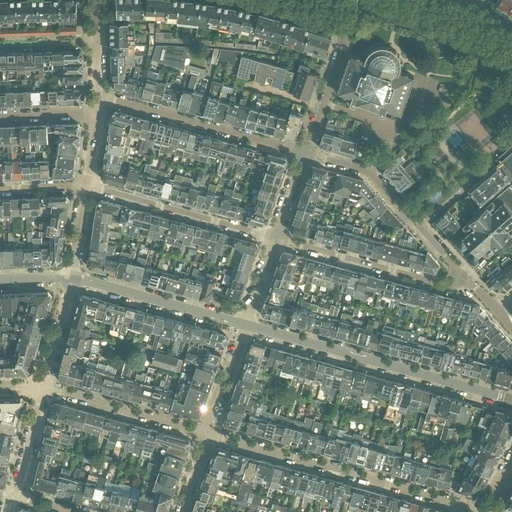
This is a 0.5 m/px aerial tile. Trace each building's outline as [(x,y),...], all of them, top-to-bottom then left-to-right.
[(59,0),(38,1),(38,20),(56,19),(59,19),(59,0)] [(59,0),(59,19),(59,22),(77,22),(76,0),(59,0)] [(133,17),(134,17),(133,0),(116,0),(116,16),(133,16),(133,17)] [(155,17),(155,0),(133,0),(134,17),(147,17),(155,17)] [(162,20),(177,21),(179,1),(165,0),(155,0),(155,17),(162,17),(162,20)] [(496,5),(507,12),(511,3),(511,0),(499,0),(497,4),(496,4),(496,5)] [(0,21),(17,20),(15,1),(0,2),(0,21)] [(27,1),(15,1),(17,20),(38,20),(38,1),(27,1)] [(198,23),(201,3),(200,3),(179,1),(177,21),(177,26),(197,28),(198,23)] [(208,24),(219,26),(223,7),(217,6),(201,3),(198,23),(208,24)] [(234,30),(239,31),(244,12),(228,8),(223,7),(219,26),(226,28),(234,30)] [(254,33),(261,35),(267,16),(259,14),(259,16),(249,13),(244,12),(239,31),(244,32),(254,35),(254,33)] [(282,42),(288,23),(282,21),(267,16),(261,35),(282,42)] [(110,23),(111,34),(134,34),(134,30),(134,24),(133,24),(133,19),(122,19),(122,23),(110,23)] [(305,50),(306,48),(311,31),(300,27),(288,23),(282,42),(305,50)] [(311,31),(306,48),(325,55),(331,38),(315,33),(311,31)] [(186,43),(189,43),(189,39),(182,39),(172,38),(172,33),(169,33),(156,32),(155,42),(186,43)] [(111,34),(111,46),(130,46),(130,39),(134,39),(134,34),(111,34)] [(257,46),(257,50),(277,53),(278,49),(266,47),(267,43),(265,41),(261,40),(260,46),(257,46)] [(111,46),(111,56),(134,55),(134,45),(130,46),(111,46)] [(156,45),(153,55),(151,64),(160,66),(163,67),(170,69),(193,76),(197,77),(202,78),(203,78),(202,78),(204,71),(205,70),(188,66),(189,62),(186,61),(189,47),(167,45),(156,45)] [(342,77),(341,81),(340,81),(340,82),(341,82),(337,93),(342,95),(342,96),(344,96),(344,97),(345,97),(346,97),(351,98),(349,102),(349,103),(349,104),(350,105),(350,106),(351,106),(352,106),(352,107),(353,107),(354,107),(355,106),(356,105),(357,104),(378,111),(378,112),(378,113),(378,114),(379,115),(379,116),(380,116),(381,117),(382,117),(383,116),(384,116),(385,115),(385,114),(386,111),(391,112),(390,113),(392,113),(392,114),(393,114),(393,113),(394,114),(395,113),(400,115),(404,104),(405,104),(406,103),(405,103),(406,99),(407,99),(407,98),(408,94),(409,94),(409,93),(408,93),(409,89),(410,89),(411,89),(411,88),(410,88),(410,87),(414,76),(408,74),(407,73),(406,72),(406,73),(404,72),(404,73),(400,72),(401,71),(400,71),(400,70),(400,69),(401,67),(402,67),(402,65),(401,65),(401,63),(400,62),(401,61),(401,60),(400,60),(399,58),(399,56),(400,56),(399,54),(398,55),(397,53),(396,52),(396,51),(395,50),(395,51),(395,50),(394,51),(393,50),(391,49),(392,48),(391,47),(390,48),(390,47),(390,48),(388,47),(387,47),(387,46),(386,46),(385,45),(385,46),(383,46),(381,46),(381,45),(380,45),(380,46),(379,46),(378,47),(376,47),(375,46),(374,47),(374,48),(373,49),(371,50),(371,49),(371,50),(370,49),(369,50),(370,50),(369,51),(370,51),(369,52),(367,54),(367,53),(366,53),(366,54),(366,55),(366,57),(365,58),(364,58),(363,59),(360,58),(360,57),(358,56),(359,56),(358,56),(356,56),(350,54),(346,66),(345,66),(346,67),(345,71),(344,71),(343,71),(344,72),(343,76),(342,76),(342,77)] [(228,63),(229,63),(238,66),(242,51),(214,49),(214,51),(211,63),(217,65),(219,59),(229,61),(228,63)] [(79,52),(61,52),(61,62),(83,62),(83,55),(80,51),(79,52)] [(53,62),(53,52),(43,53),(44,79),(48,78),(48,69),(51,69),(53,69),(53,67),(53,62)] [(53,62),(61,62),(61,52),(56,52),(53,52),(53,62)] [(16,53),(7,53),(8,74),(17,74),(17,70),(16,53)] [(26,53),(16,53),(17,70),(17,74),(21,74),(26,74),(26,53)] [(34,53),(26,53),(26,74),(26,75),(31,75),(31,69),(35,69),(34,53)] [(43,53),(34,53),(35,69),(39,69),(39,75),(35,75),(35,79),(39,79),(44,79),(43,53)] [(111,56),(111,65),(132,65),(132,66),(135,67),(134,55),(111,56)] [(149,70),(151,64),(153,55),(149,55),(148,55),(145,68),(149,70)] [(256,73),(260,61),(259,61),(253,59),(242,56),(239,67),(238,73),(235,82),(242,84),(244,77),(248,78),(250,71),(256,73)] [(320,70),(321,66),(301,60),(290,58),(288,70),(291,71),(294,63),(300,65),(300,64),(302,65),(310,67),(320,70)] [(273,77),(273,78),(276,66),(276,65),(276,66),(270,64),(260,61),(256,73),(254,80),(265,83),(267,76),(273,77)] [(83,73),(83,62),(61,62),(61,64),(63,64),(63,73),(83,73)] [(238,66),(229,63),(227,70),(238,73),(239,67),(238,66)] [(160,66),(157,77),(151,100),(161,103),(165,87),(166,84),(161,82),(163,75),(161,74),(163,69),(163,67),(160,66)] [(273,78),(271,85),(281,88),(284,80),(290,82),(294,72),(291,71),(288,70),(286,70),(287,68),(276,66),(273,78)] [(124,93),(133,95),(139,73),(140,68),(136,67),(133,78),(129,77),(127,81),(124,93)] [(318,75),(308,71),(301,69),(293,93),(309,99),(312,92),(315,82),(318,75)] [(142,97),(151,100),(157,77),(155,77),(154,81),(151,80),(153,72),(149,71),(147,76),(146,78),(145,82),(142,97)] [(111,72),(111,81),(127,81),(129,77),(129,75),(127,74),(127,76),(125,76),(125,72),(111,72)] [(63,73),(58,73),(59,83),(61,83),(65,83),(74,83),(83,82),(83,73),(63,73)] [(133,95),(142,97),(145,82),(146,78),(147,76),(139,73),(133,95)] [(178,108),(188,110),(197,77),(193,76),(188,91),(183,90),(182,91),(178,108)] [(163,95),(161,103),(169,105),(177,78),(172,77),(172,79),(171,83),(166,82),(166,84),(166,85),(165,87),(163,95)] [(169,105),(178,108),(182,91),(178,90),(180,81),(179,81),(180,79),(177,78),(169,105)] [(22,80),(22,85),(23,106),(32,106),(31,89),(31,86),(27,87),(27,79),(26,79),(22,80)] [(31,89),(32,106),(40,105),(39,79),(35,79),(31,79),(31,83),(35,83),(35,85),(31,86),(31,89)] [(39,79),(40,105),(49,105),(48,90),(44,91),(44,79),(39,79)] [(5,80),(7,107),(15,107),(14,92),(11,92),(10,80),(8,80),(5,80)] [(114,90),(124,93),(127,81),(111,81),(111,86),(114,90)] [(214,118),(221,91),(223,84),(212,81),(208,96),(203,115),(204,115),(214,118)] [(74,83),(75,104),(80,104),(84,100),(83,89),(83,82),(74,83)] [(53,86),(48,86),(48,90),(49,105),(58,105),(57,83),(53,83),(53,86)] [(57,83),(58,105),(66,104),(65,90),(61,90),(61,83),(59,83),(57,83)] [(65,90),(66,104),(75,104),(74,83),(65,83),(65,86),(70,86),(70,89),(65,90)] [(14,92),(15,107),(23,106),(22,85),(14,86),(14,92)] [(238,88),(237,88),(234,87),(233,87),(231,94),(224,120),(233,123),(239,104),(234,102),(236,96),(238,88)] [(214,118),(224,120),(231,94),(221,91),(214,118)] [(193,92),(188,110),(199,113),(204,95),(201,94),(198,93),(193,92)] [(199,113),(203,115),(208,96),(204,95),(199,113)] [(233,123),(244,126),(250,107),(244,105),(246,99),(241,98),(240,104),(239,104),(233,123)] [(244,126),(254,129),(261,103),(257,102),(255,108),(250,107),(244,126)] [(254,129),(264,132),(269,112),(263,111),(265,105),(261,103),(254,129)] [(289,118),(283,137),(292,139),(296,138),(296,137),(303,116),(294,114),(296,104),(293,103),(290,112),(289,118)] [(264,132),(274,134),(280,109),(276,108),(275,114),(269,112),(264,132)] [(283,137),(289,118),(290,112),(280,109),(274,134),(283,137)] [(110,122),(131,127),(134,116),(115,111),(111,114),(110,122)] [(129,134),(139,137),(144,119),(134,116),(131,127),(129,134)] [(142,138),(139,151),(138,154),(142,155),(152,121),(144,119),(139,137),(139,138),(142,138)] [(150,141),(154,142),(159,123),(152,121),(142,155),(146,156),(150,141)] [(336,121),(335,125),(333,132),(328,149),(338,152),(342,138),(349,140),(350,137),(343,135),(344,130),(340,129),(340,127),(342,122),(336,121)] [(131,127),(110,122),(109,131),(127,136),(128,136),(129,134),(131,127)] [(335,125),(327,122),(318,147),(328,149),(333,132),(335,125)] [(152,148),(159,150),(166,125),(159,123),(154,142),(152,148)] [(78,124),(47,125),(47,131),(54,131),(56,131),(59,132),(80,135),(81,127),(78,124)] [(38,125),(29,126),(30,144),(35,144),(35,152),(40,152),(39,144),(38,125)] [(38,125),(39,144),(43,143),(48,143),(47,137),(47,131),(47,125),(38,125)] [(165,145),(169,146),(174,127),(166,125),(159,150),(158,154),(162,156),(165,145)] [(20,126),(11,127),(12,152),(12,153),(16,153),(16,145),(21,144),(20,126)] [(29,126),(20,126),(21,144),(26,144),(26,151),(30,151),(30,144),(29,126)] [(11,127),(2,127),(3,145),(7,145),(8,150),(3,150),(3,151),(3,153),(8,153),(12,153),(12,152),(11,127)] [(167,152),(175,154),(182,129),(174,127),(169,146),(167,152)] [(183,156),(184,150),(189,131),(182,129),(175,154),(183,156)] [(109,131),(107,141),(131,147),(135,148),(136,145),(132,143),(132,142),(125,141),(127,136),(109,131)] [(189,131),(184,150),(183,156),(186,157),(190,159),(190,158),(197,134),(189,131)] [(78,146),(80,135),(59,132),(58,140),(56,140),(56,142),(58,142),(78,146)] [(190,158),(197,160),(204,136),(197,134),(190,158)] [(197,160),(206,163),(213,138),(204,136),(197,160)] [(342,138),(338,152),(345,154),(353,157),(358,139),(350,137),(349,140),(342,138)] [(213,138),(206,163),(205,166),(209,167),(211,161),(212,161),(213,161),(215,160),(216,157),(216,158),(221,140),(213,138)] [(511,139),(509,142),(511,145),(495,160),(498,163),(511,176),(511,139)] [(216,176),(220,177),(223,167),(230,143),(221,140),(216,158),(220,159),(218,169),(216,176)] [(107,141),(106,150),(122,154),(124,154),(127,155),(129,155),(131,147),(107,141)] [(56,148),(55,153),(57,153),(76,157),(78,146),(58,142),(57,149),(56,148)] [(230,143),(223,167),(228,168),(229,166),(233,167),(234,163),(239,145),(230,143)] [(233,180),(237,181),(238,181),(239,176),(247,148),(239,145),(234,163),(237,164),(236,171),(233,180)] [(247,148),(239,176),(244,177),(247,166),(251,168),(254,158),(256,150),(247,148)] [(380,170),(388,178),(401,165),(400,164),(405,160),(401,156),(405,152),(402,149),(380,170)] [(106,150),(104,160),(128,165),(129,161),(125,160),(127,155),(124,154),(122,154),(106,150)] [(261,152),(256,150),(254,158),(269,163),(286,168),(287,163),(288,163),(285,158),(268,154),(267,157),(260,155),(261,152)] [(48,151),(44,152),(43,152),(43,161),(39,161),(40,178),(49,178),(49,164),(49,161),(48,152),(48,151)] [(34,152),(30,152),(30,155),(31,178),(40,178),(39,161),(35,161),(34,152)] [(13,179),(12,153),(8,153),(8,161),(4,161),(4,180),(13,179)] [(16,153),(12,153),(13,179),(22,179),(21,162),(21,160),(17,161),(16,153)] [(55,162),(49,161),(49,164),(75,169),(76,157),(57,153),(56,158),(55,162)] [(21,162),(22,179),(31,178),(30,155),(25,155),(26,162),(21,162)] [(417,163),(394,185),(401,192),(405,196),(412,190),(408,185),(414,180),(410,176),(420,166),(419,165),(424,161),(423,159),(422,158),(417,163)] [(103,169),(127,175),(129,166),(128,165),(104,160),(103,169)] [(401,165),(388,178),(394,185),(417,163),(415,160),(412,163),(412,162),(404,169),(401,165)] [(134,189),(139,173),(140,170),(135,168),(137,164),(130,163),(129,166),(127,175),(124,186),(134,189)] [(283,176),(286,168),(269,163),(267,166),(258,164),(257,168),(261,169),(283,176)] [(467,207),(475,216),(509,186),(511,183),(511,176),(498,163),(468,190),(471,193),(462,200),(464,202),(467,207)] [(74,173),(75,169),(49,164),(49,178),(51,177),(56,177),(70,177),(74,173)] [(134,189),(143,191),(150,165),(146,164),(143,174),(139,173),(134,189)] [(334,182),(335,177),(326,174),(327,170),(312,166),(309,174),(334,182)] [(149,168),(143,191),(152,194),(158,170),(149,168)] [(104,180),(124,186),(127,175),(103,169),(101,176),(104,181),(104,180)] [(261,169),(258,178),(280,185),(283,176),(261,169)] [(166,172),(158,170),(152,194),(160,196),(166,173),(166,172)] [(186,203),(195,206),(203,173),(199,172),(196,183),(192,181),(186,203)] [(160,196),(168,198),(173,182),(169,181),(171,174),(166,173),(160,196)] [(203,173),(195,206),(202,208),(208,186),(204,185),(208,174),(203,173)] [(337,201),(345,175),(337,173),(335,177),(334,182),(332,186),(330,192),(335,193),(332,203),(336,205),(337,201)] [(178,201),(184,177),(185,175),(180,174),(178,183),(173,182),(168,198),(178,201)] [(323,183),(332,186),(334,182),(309,174),(306,182),(322,187),(323,183)] [(348,197),(354,178),(345,175),(337,201),(339,202),(339,203),(341,204),(344,195),(348,197)] [(184,177),(178,201),(186,203),(192,181),(193,179),(188,178),(184,177)] [(210,210),(218,212),(223,196),(219,195),(221,190),(222,185),(221,185),(223,178),(220,177),(217,186),(210,210)] [(252,180),(250,185),(277,193),(280,185),(258,178),(257,177),(256,181),(252,180)] [(357,199),(362,180),(354,178),(348,197),(345,205),(350,206),(350,203),(355,205),(356,200),(357,199)] [(362,204),(374,192),(363,180),(362,180),(357,199),(356,200),(357,201),(358,200),(362,204)] [(320,191),(322,187),(306,182),(303,191),(328,199),(330,193),(320,191)] [(208,186),(202,208),(210,210),(217,186),(209,183),(208,186)] [(259,191),(257,196),(274,201),(277,193),(250,185),(246,183),(245,187),(259,191)] [(511,189),(509,186),(475,216),(462,227),(468,233),(462,238),(462,237),(457,242),(462,248),(461,249),(462,250),(467,255),(468,255),(473,261),(479,256),(478,256),(483,252),(488,258),(511,236),(511,189)] [(223,196),(218,212),(227,215),(234,192),(234,190),(226,188),(223,196)] [(327,202),(328,199),(303,191),(300,199),(316,204),(317,199),(327,202)] [(242,194),(234,192),(227,215),(235,217),(238,207),(242,194)] [(360,215),(380,200),(374,192),(362,204),(365,208),(359,214),(360,215)] [(245,200),(247,201),(272,209),(273,205),(274,201),(257,196),(254,195),(253,199),(246,197),(245,200)] [(41,204),(51,205),(68,208),(69,200),(70,200),(66,196),(66,197),(42,198),(41,204)] [(30,198),(21,199),(22,216),(26,215),(27,226),(27,232),(32,232),(31,224),(31,221),(32,221),(30,198)] [(40,198),(30,198),(32,221),(36,221),(36,215),(40,215),(40,213),(40,207),(40,198)] [(12,199),(2,200),(3,221),(8,221),(9,232),(13,232),(13,228),(13,224),(12,199)] [(21,199),(12,199),(13,224),(17,224),(16,216),(22,216),(21,199)] [(300,199),(298,207),(322,214),(324,210),(325,207),(323,206),(322,209),(315,207),(316,204),(300,199)] [(97,203),(96,210),(112,212),(118,213),(122,213),(125,214),(126,207),(120,206),(102,200),(101,200),(97,203)] [(375,218),(387,207),(380,200),(360,215),(357,219),(358,220),(360,221),(364,222),(365,220),(365,221),(372,215),(375,218)] [(439,218),(435,221),(442,228),(462,211),(467,207),(464,202),(462,204),(459,200),(453,205),(457,209),(451,215),(448,211),(447,210),(439,218)] [(253,208),(252,212),(269,217),(272,209),(247,201),(246,205),(253,208)] [(45,207),(40,207),(40,213),(67,217),(68,208),(51,205),(51,210),(45,209),(45,207)] [(119,223),(118,227),(122,228),(121,233),(128,235),(135,210),(126,207),(125,214),(122,213),(121,218),(119,223)] [(238,207),(235,217),(245,220),(262,225),(263,225),(267,223),(267,222),(269,217),(252,212),(238,207)] [(298,207),(295,215),(310,220),(312,216),(321,218),(323,214),(322,214),(298,207)] [(385,223),(394,214),(387,207),(375,218),(367,225),(368,225),(372,226),(381,218),(385,222),(385,223)] [(96,210),(95,219),(119,223),(121,218),(111,216),(112,212),(96,210)] [(137,237),(140,227),(144,212),(135,210),(128,235),(137,237)] [(465,214),(462,211),(442,228),(449,236),(461,225),(457,221),(465,214)] [(142,236),(147,238),(153,215),(144,212),(140,227),(144,228),(142,236)] [(40,213),(40,215),(40,217),(49,219),(49,222),(47,221),(47,223),(46,223),(65,226),(67,217),(40,213)] [(397,231),(402,232),(403,229),(405,227),(394,214),(385,223),(386,223),(395,225),(399,229),(397,231)] [(155,240),(156,238),(162,217),(153,215),(147,238),(155,240)] [(295,215),(292,224),(316,231),(317,226),(309,224),(310,220),(295,215)] [(313,239),(323,242),(329,218),(329,217),(325,216),(322,225),(318,224),(317,226),(316,231),(313,239)] [(161,239),(165,240),(171,220),(162,217),(156,238),(161,240),(161,239)] [(323,242),(331,244),(336,226),(331,225),(333,218),(329,217),(329,218),(323,242)] [(95,219),(93,229),(109,231),(110,225),(114,226),(117,227),(118,227),(119,223),(95,219)] [(165,240),(165,242),(173,244),(174,241),(179,222),(171,220),(165,240)] [(348,249),(356,251),(363,224),(364,222),(360,221),(358,227),(356,234),(352,233),(348,249)] [(65,226),(46,223),(39,222),(39,225),(39,227),(45,227),(44,233),(50,233),(64,236),(65,226)] [(178,250),(180,251),(188,224),(179,222),(174,241),(173,244),(173,245),(177,246),(177,248),(178,248),(178,250)] [(331,244),(339,246),(345,226),(337,223),(336,226),(331,244)] [(186,244),(189,245),(195,226),(188,224),(180,251),(178,257),(181,258),(183,252),(186,244)] [(292,233),(313,239),(316,231),(292,224),(290,229),(292,233)] [(345,226),(339,246),(348,249),(352,233),(354,226),(350,226),(349,225),(346,224),(345,226)] [(356,251),(364,253),(368,238),(364,237),(368,225),(367,225),(363,224),(356,251)] [(190,245),(188,252),(195,254),(202,229),(195,226),(189,245),(190,245)] [(364,253),(372,255),(380,228),(376,227),(372,239),(368,238),(364,253)] [(372,255),(381,258),(385,242),(381,241),(384,229),(380,228),(372,255)] [(121,233),(109,231),(93,229),(92,239),(108,241),(109,236),(120,238),(121,233)] [(204,253),(205,250),(210,231),(202,229),(195,254),(195,255),(199,256),(201,252),(204,253)] [(206,259),(211,261),(219,233),(210,231),(205,250),(209,251),(206,259)] [(381,258),(389,260),(397,232),(393,231),(389,243),(385,242),(381,258)] [(397,262),(404,240),(404,239),(400,238),(402,232),(397,231),(397,232),(389,260),(397,262)] [(4,244),(5,266),(15,266),(13,238),(13,232),(9,232),(8,232),(9,243),(4,244)] [(24,248),(25,265),(34,265),(32,238),(32,232),(27,232),(28,248),(24,248)] [(51,247),(52,264),(56,264),(60,261),(60,260),(64,236),(50,233),(51,241),(51,247)] [(222,252),(224,243),(227,235),(219,233),(211,261),(215,262),(217,253),(221,254),(222,252)] [(227,235),(224,243),(233,246),(235,246),(235,247),(256,254),(258,248),(256,243),(256,244),(227,235)] [(397,262),(406,265),(413,236),(409,235),(407,241),(404,240),(397,262)] [(406,265),(414,267),(418,251),(414,250),(417,241),(413,236),(406,265)] [(32,238),(34,265),(43,264),(41,241),(41,237),(39,237),(32,238)] [(13,238),(15,266),(25,265),(24,248),(23,242),(19,242),(19,238),(13,238)] [(90,249),(113,252),(114,249),(115,249),(115,247),(107,246),(108,241),(92,239),(90,249)] [(41,241),(43,264),(52,264),(51,247),(51,241),(41,241)] [(414,267),(422,269),(427,251),(420,244),(418,251),(414,267)] [(237,258),(253,264),(256,254),(235,247),(235,246),(233,246),(230,256),(231,256),(237,258)] [(90,249),(88,258),(105,260),(106,256),(116,257),(116,255),(117,252),(114,252),(113,252),(90,249)] [(131,250),(130,255),(124,277),(131,280),(136,264),(132,263),(135,251),(131,250)] [(427,251),(422,269),(435,273),(440,265),(427,251)] [(121,252),(119,256),(119,258),(119,259),(118,262),(115,275),(124,277),(130,255),(121,252)] [(280,258),(304,265),(306,258),(285,252),(281,253),(281,254),(280,258)] [(157,269),(153,268),(148,284),(157,287),(163,263),(166,254),(163,253),(161,259),(160,259),(157,269)] [(152,257),(148,255),(147,259),(140,282),(148,284),(153,268),(149,267),(152,257)] [(249,273),(253,264),(237,258),(231,256),(230,256),(229,255),(226,264),(234,267),(249,273)] [(505,256),(503,258),(511,268),(511,261),(508,258),(508,257),(507,258),(505,256)] [(136,264),(132,280),(140,282),(147,259),(138,257),(136,264)] [(105,260),(88,258),(88,264),(87,264),(90,268),(115,275),(118,262),(105,260)] [(277,266),(295,271),(296,268),(300,269),(300,271),(302,272),(304,265),(280,258),(277,266)] [(308,294),(311,283),(317,261),(306,258),(304,265),(302,272),(301,273),(308,275),(303,292),(308,294)] [(506,269),(502,272),(511,282),(511,268),(503,258),(501,260),(503,262),(501,264),(506,269)] [(311,283),(320,285),(326,263),(317,261),(311,283)] [(166,264),(163,263),(157,287),(166,289),(170,273),(166,272),(168,266),(166,265),(166,264)] [(180,263),(179,267),(178,268),(176,268),(174,274),(170,273),(166,289),(174,291),(180,272),(182,264),(180,263)] [(320,285),(328,288),(334,266),(326,263),(320,285)] [(274,275),(298,282),(299,278),(293,276),(295,271),(277,266),(274,275)] [(334,282),(338,284),(343,268),(334,266),(328,288),(332,289),(334,282)] [(222,273),(224,274),(225,274),(246,282),(249,273),(234,267),(233,272),(224,268),(222,273)] [(341,292),(345,293),(351,270),(343,268),(338,284),(343,285),(341,291),(341,292)] [(182,294),(191,296),(198,273),(198,271),(198,270),(195,269),(194,269),(191,279),(187,278),(182,294)] [(495,269),(491,272),(507,290),(511,285),(511,282),(502,272),(499,274),(495,269)] [(349,294),(353,295),(359,272),(351,270),(345,293),(349,294)] [(188,274),(180,272),(174,291),(182,294),(187,278),(188,274)] [(352,297),(362,300),(369,275),(359,272),(353,295),(352,297)] [(507,290),(491,272),(487,276),(489,279),(485,283),(491,289),(504,292),(507,290)] [(191,296),(199,298),(205,279),(206,275),(202,274),(198,273),(191,296)] [(206,300),(210,301),(213,291),(211,290),(214,282),(213,282),(215,276),(207,274),(207,275),(206,275),(205,279),(199,298),(206,300)] [(221,283),(228,285),(243,291),(246,282),(225,274),(221,283)] [(271,283),(287,288),(289,288),(290,284),(297,286),(298,282),(274,275),(271,283)] [(369,275),(362,300),(362,301),(363,301),(366,302),(367,299),(366,299),(368,294),(374,295),(378,278),(369,275)] [(374,295),(373,300),(380,302),(386,280),(378,278),(374,295)] [(240,300),(241,296),(243,291),(228,285),(226,290),(218,287),(220,282),(214,280),(214,282),(211,290),(213,291),(216,292),(240,300)] [(385,300),(390,302),(395,283),(386,280),(380,302),(380,305),(383,306),(385,300)] [(271,283),(269,291),(291,297),(295,298),(296,292),(297,290),(294,289),(293,292),(293,293),(286,291),(287,288),(271,283)] [(395,283),(390,302),(394,303),(394,304),(398,305),(403,285),(395,283)] [(398,305),(407,308),(412,287),(403,285),(398,305)] [(413,316),(420,289),(412,287),(407,308),(411,309),(409,315),(413,316)] [(419,308),(424,309),(429,292),(420,289),(413,316),(417,317),(419,308)] [(275,301),(284,303),(289,305),(290,301),(291,297),(269,291),(266,298),(275,301)] [(29,293),(12,294),(13,314),(15,314),(15,313),(16,308),(19,297),(23,298),(28,299),(49,305),(51,296),(48,292),(29,293)] [(428,326),(429,322),(437,294),(429,292),(424,309),(428,311),(424,325),(428,326)] [(2,294),(1,294),(2,312),(3,325),(14,328),(15,323),(13,322),(13,321),(7,321),(7,315),(13,314),(12,294),(2,294)] [(441,310),(445,296),(437,294),(429,322),(433,323),(435,317),(437,309),(441,310)] [(72,324),(83,327),(89,328),(90,322),(91,321),(93,321),(94,317),(99,300),(91,297),(84,295),(83,295),(79,297),(79,298),(72,324)] [(344,299),(342,303),(350,305),(352,298),(344,296),(344,299)] [(440,314),(449,317),(454,299),(445,296),(441,310),(437,309),(435,317),(439,318),(440,314)] [(46,315),(49,305),(28,299),(27,305),(21,304),(23,298),(19,297),(16,308),(20,308),(26,310),(46,315)] [(264,317),(269,318),(275,301),(266,298),(261,312),(263,317),(264,317)] [(455,314),(459,315),(463,301),(454,299),(449,317),(445,332),(449,333),(455,314)] [(94,317),(103,319),(108,302),(99,300),(94,317)] [(287,323),(296,325),(303,301),(298,300),(296,307),(292,306),(291,309),(287,323)] [(269,318),(279,321),(284,303),(275,301),(269,318)] [(303,301),(296,325),(297,326),(304,328),(310,303),(307,302),(303,301)] [(463,301),(459,315),(463,316),(460,328),(464,329),(465,330),(472,304),(463,301)] [(103,319),(112,322),(117,305),(108,302),(103,319)] [(279,321),(287,323),(291,309),(288,308),(289,305),(284,303),(279,321)] [(310,303),(304,328),(311,330),(318,306),(318,305),(314,304),(310,303)] [(471,322),(474,323),(479,306),(472,304),(465,330),(469,331),(471,322)] [(110,329),(119,332),(126,307),(117,305),(112,322),(110,329)] [(326,309),(320,332),(327,334),(335,306),(331,305),(330,309),(326,308),(326,309)] [(318,306),(311,330),(320,332),(326,309),(326,308),(322,307),(318,306)] [(327,334),(335,336),(340,321),(340,320),(336,319),(339,307),(335,306),(327,334)] [(473,326),(474,327),(488,315),(479,306),(474,323),(474,325),(473,326)] [(126,307),(119,332),(124,333),(126,334),(127,328),(130,329),(131,328),(136,310),(126,307)] [(43,325),(46,315),(26,310),(20,308),(18,313),(15,313),(15,314),(14,317),(23,320),(43,325)] [(137,341),(139,336),(145,313),(136,310),(131,328),(136,329),(132,344),(136,345),(137,341)] [(139,336),(144,337),(146,330),(151,332),(155,315),(145,313),(139,336)] [(340,321),(335,336),(346,339),(352,318),(352,316),(342,313),(340,320),(340,321)] [(151,349),(156,350),(157,345),(165,318),(155,315),(151,332),(156,333),(151,349)] [(473,330),(478,335),(493,322),(488,315),(474,327),(473,328),(473,330)] [(165,318),(158,341),(168,344),(170,337),(175,321),(165,318)] [(346,339),(356,342),(362,321),(352,318),(346,339)] [(14,328),(41,335),(43,325),(23,320),(22,325),(15,323),(14,328)] [(362,321),(356,342),(367,345),(374,321),(368,320),(368,322),(362,321)] [(367,345),(377,348),(382,332),(376,331),(379,321),(374,320),(374,321),(367,345)] [(172,351),(176,353),(184,323),(175,321),(170,337),(175,339),(172,351)] [(486,335),(488,338),(499,328),(493,322),(478,335),(474,339),(472,341),(475,345),(486,335)] [(184,323),(176,353),(181,354),(184,341),(189,343),(190,340),(194,326),(184,323)] [(70,332),(95,339),(99,340),(103,335),(98,334),(96,334),(89,333),(90,328),(89,328),(83,327),(72,324),(70,332)] [(3,325),(3,327),(3,332),(11,332),(11,337),(18,339),(38,344),(41,335),(14,328),(3,325)] [(382,332),(377,348),(388,351),(394,328),(395,328),(384,325),(382,332)] [(0,326),(0,342),(3,343),(3,349),(3,355),(4,375),(27,375),(31,372),(33,364),(13,359),(8,359),(10,349),(11,349),(11,348),(11,346),(11,337),(11,332),(3,332),(3,327),(0,326)] [(192,346),(194,347),(197,347),(202,328),(194,326),(190,340),(194,341),(192,346)] [(198,348),(202,349),(202,346),(203,343),(207,344),(211,331),(202,328),(197,347),(198,348)] [(394,328),(388,351),(398,354),(403,338),(405,331),(395,328),(394,328)] [(483,349),(485,351),(486,352),(505,335),(499,328),(488,338),(491,342),(483,349)] [(420,360),(430,363),(439,330),(435,329),(430,346),(424,344),(420,360)] [(430,363),(440,366),(444,350),(438,348),(441,337),(440,337),(442,331),(440,330),(439,330),(430,363)] [(209,349),(209,351),(213,352),(218,333),(211,331),(207,344),(211,346),(209,349)] [(403,338),(398,354),(409,357),(416,334),(411,332),(405,331),(403,338)] [(99,340),(95,339),(70,332),(68,343),(85,347),(92,349),(91,351),(102,354),(103,351),(102,349),(98,348),(99,345),(97,345),(99,340)] [(213,352),(221,354),(227,339),(225,334),(224,334),(218,333),(213,352)] [(420,360),(424,344),(426,337),(420,336),(420,335),(416,334),(409,357),(420,360)] [(486,352),(489,353),(491,354),(497,348),(500,351),(511,341),(505,335),(486,352)] [(38,344),(18,339),(16,347),(16,349),(36,354),(38,344)] [(498,358),(500,360),(501,360),(511,350),(511,342),(511,341),(500,351),(503,354),(498,358)] [(84,352),(85,347),(68,343),(65,352),(73,354),(77,355),(81,356),(84,357),(89,358),(90,353),(84,352)] [(250,345),(248,350),(268,357),(271,348),(266,346),(254,343),(250,345)] [(440,366),(451,369),(457,345),(453,344),(452,345),(446,344),(444,350),(440,366)] [(451,369),(461,371),(466,356),(460,354),(462,346),(458,345),(457,345),(451,369)] [(461,371),(469,374),(473,359),(469,358),(473,346),(469,345),(466,356),(461,371)] [(202,349),(198,348),(197,352),(199,352),(197,356),(218,363),(221,354),(213,352),(209,351),(205,350),(202,349)] [(267,362),(266,365),(273,367),(278,349),(271,348),(268,357),(267,362)] [(13,359),(33,364),(36,354),(16,349),(13,359)] [(273,367),(271,373),(279,375),(280,375),(286,352),(285,351),(278,349),(273,367)] [(248,350),(245,359),(260,364),(262,360),(267,362),(268,357),(248,350)] [(511,350),(501,360),(504,361),(504,362),(506,363),(506,364),(507,363),(510,365),(511,365),(511,363),(511,350)] [(151,364),(178,372),(180,372),(180,369),(183,360),(155,351),(151,364)] [(478,376),(486,378),(491,360),(492,357),(488,357),(489,353),(486,352),(485,351),(484,353),(478,376)] [(73,354),(65,352),(59,375),(61,380),(62,380),(65,381),(73,354)] [(184,362),(188,363),(196,366),(215,373),(218,363),(197,356),(186,352),(184,362)] [(286,352),(280,375),(288,378),(288,377),(291,366),(294,354),(286,352)] [(469,374),(478,376),(484,353),(480,352),(478,360),(473,359),(469,374)] [(65,381),(73,383),(78,365),(75,364),(76,359),(77,355),(73,354),(65,381)] [(291,366),(288,377),(292,378),(290,384),(294,385),(302,356),(294,354),(291,366)] [(298,382),(304,383),(310,358),(302,356),(294,385),(297,386),(298,382)] [(81,385),(88,362),(89,358),(84,357),(81,366),(78,365),(73,383),(81,385)] [(310,358),(304,383),(307,384),(306,388),(310,389),(312,383),(318,360),(310,358)] [(245,359),(242,368),(264,374),(265,370),(259,368),(260,364),(245,359)] [(494,381),(498,366),(500,360),(496,359),(495,361),(491,360),(486,378),(494,381)] [(321,382),(327,363),(318,360),(312,383),(320,385),(321,382)] [(120,376),(115,375),(110,393),(120,396),(129,361),(124,363),(120,376)] [(134,363),(129,361),(120,396),(129,399),(134,380),(129,378),(134,363)] [(97,364),(88,362),(81,385),(91,388),(97,364)] [(183,366),(182,370),(181,371),(212,381),(215,373),(196,366),(194,371),(191,370),(192,369),(187,367),(188,363),(184,362),(183,366)] [(97,363),(97,364),(91,388),(101,390),(107,366),(97,363)] [(323,393),(328,394),(336,365),(327,363),(321,382),(320,388),(324,389),(323,393)] [(108,365),(107,366),(101,390),(110,393),(115,375),(117,369),(111,367),(112,366),(108,365)] [(336,387),(340,388),(345,368),(336,365),(328,394),(327,399),(332,400),(336,387)] [(498,366),(494,381),(509,385),(511,380),(511,379),(510,377),(511,370),(498,366)] [(242,368),(239,376),(254,381),(255,377),(270,382),(271,377),(267,375),(264,374),(242,368)] [(350,392),(351,389),(355,371),(345,368),(340,388),(345,389),(343,395),(343,397),(345,398),(343,403),(346,404),(350,392)] [(180,374),(179,380),(209,390),(212,381),(181,371),(180,374)] [(351,389),(350,392),(357,394),(358,394),(358,395),(356,400),(356,401),(357,401),(360,402),(361,399),(361,398),(367,374),(355,371),(351,389)] [(172,373),(167,372),(166,375),(158,407),(168,409),(173,391),(167,389),(172,373)] [(129,399),(139,401),(146,376),(146,374),(142,373),(142,375),(136,374),(134,380),(129,399)] [(154,385),(149,404),(158,407),(166,375),(163,374),(159,387),(156,386),(154,385)] [(367,374),(361,398),(369,400),(376,377),(367,374)] [(139,401),(149,404),(154,385),(148,384),(150,377),(146,376),(139,401)] [(239,376),(236,383),(259,391),(261,383),(254,381),(239,376)] [(376,377),(369,400),(378,403),(384,379),(376,377)] [(378,403),(377,404),(387,406),(393,382),(384,379),(378,403)] [(179,380),(176,391),(205,403),(209,390),(179,380)] [(394,420),(397,411),(403,384),(393,382),(387,406),(384,417),(394,420)] [(236,383),(234,390),(249,395),(250,392),(259,395),(260,391),(259,391),(236,383)] [(397,411),(406,414),(413,387),(403,384),(397,411)] [(416,416),(417,409),(423,390),(413,387),(406,414),(404,418),(410,419),(411,415),(416,416)] [(257,407),(260,408),(261,404),(250,400),(251,396),(249,395),(234,390),(231,399),(252,406),(257,407)] [(421,434),(425,419),(432,392),(423,390),(417,409),(422,411),(416,433),(421,434)] [(205,403),(176,391),(170,410),(197,417),(200,416),(205,403)] [(425,419),(429,421),(430,417),(435,418),(436,415),(441,395),(436,393),(432,392),(425,419)] [(439,428),(443,429),(451,398),(441,395),(436,415),(435,418),(434,422),(440,424),(439,428)] [(0,407),(20,412),(23,402),(20,398),(0,398),(0,407)] [(450,418),(456,420),(461,400),(451,398),(443,429),(440,440),(449,442),(453,431),(453,429),(448,428),(450,418)] [(231,399),(228,408),(243,412),(244,409),(249,410),(248,412),(251,413),(252,408),(252,406),(231,399)] [(466,420),(469,411),(471,403),(461,400),(456,420),(454,427),(458,428),(459,426),(464,428),(466,420)] [(56,420),(60,404),(56,403),(51,405),(48,417),(46,425),(54,427),(56,420)] [(471,403),(469,411),(511,425),(511,414),(471,403)] [(65,422),(69,406),(60,404),(56,420),(54,427),(59,428),(60,421),(65,422)] [(255,434),(263,436),(267,420),(268,420),(270,413),(266,412),(267,406),(263,405),(262,408),(255,434)] [(71,432),(77,409),(69,406),(65,422),(69,423),(67,431),(71,432)] [(0,418),(18,423),(20,412),(0,407),(0,418)] [(245,431),(255,434),(262,408),(260,408),(257,407),(254,418),(250,416),(250,417),(248,423),(245,431)] [(225,416),(242,421),(245,413),(243,412),(228,408),(225,416)] [(267,420),(263,436),(272,439),(278,416),(278,415),(280,409),(276,408),(274,414),(270,413),(268,420),(267,420)] [(77,428),(82,429),(86,411),(77,409),(71,432),(71,435),(70,440),(69,443),(73,444),(77,428)] [(88,440),(89,440),(95,414),(86,411),(82,429),(86,431),(84,439),(88,440)] [(466,420),(478,424),(486,427),(509,436),(511,430),(511,425),(469,411),(466,420)] [(99,434),(104,416),(95,414),(89,440),(88,440),(88,441),(92,443),(97,444),(97,442),(99,434)] [(278,416),(272,439),(280,441),(287,418),(287,417),(278,415),(278,416)] [(97,444),(96,445),(100,447),(103,435),(108,437),(113,419),(112,419),(104,416),(99,434),(97,442),(97,444)] [(226,426),(245,431),(248,423),(242,421),(225,416),(223,421),(226,426)] [(0,429),(15,434),(18,423),(0,418),(0,429)] [(287,418),(280,441),(289,443),(296,420),(287,418)] [(297,446),(306,448),(313,421),(313,420),(305,418),(304,422),(297,446)] [(108,437),(106,446),(115,448),(115,447),(122,421),(121,421),(113,419),(108,437)] [(289,443),(297,446),(304,422),(296,420),(289,443)] [(122,421),(115,447),(124,450),(124,448),(131,424),(130,423),(122,421)] [(306,448),(315,450),(319,435),(322,423),(313,421),(306,448)] [(319,435),(315,450),(322,453),(329,427),(330,424),(326,423),(325,428),(326,429),(323,436),(319,435)] [(131,424),(124,448),(128,449),(128,451),(133,452),(140,426),(131,424)] [(56,436),(70,440),(71,435),(60,433),(61,429),(59,428),(54,427),(46,425),(44,433),(56,436)] [(140,426),(133,452),(141,454),(148,428),(140,426)] [(322,453),(332,455),(339,430),(329,427),(322,453)] [(485,435),(484,437),(504,447),(509,436),(486,427),(483,434),(485,435)] [(150,457),(152,448),(155,438),(157,431),(148,428),(141,454),(150,457)] [(0,439),(12,443),(14,437),(15,435),(15,434),(0,429),(0,439)] [(332,455),(337,457),(344,433),(345,431),(339,430),(332,455)] [(353,436),(346,459),(355,462),(362,439),(362,438),(364,431),(360,430),(359,435),(353,434),(353,436)] [(372,467),(381,469),(388,445),(384,444),(388,431),(383,430),(380,441),(379,444),(372,467)] [(155,438),(188,449),(190,443),(191,443),(189,440),(157,431),(155,438)] [(68,444),(69,443),(70,440),(56,436),(44,433),(42,441),(58,446),(59,442),(68,444)] [(337,457),(346,459),(353,436),(344,433),(337,457)] [(504,447),(484,437),(480,435),(477,443),(499,455),(504,447)] [(158,450),(185,459),(188,449),(155,438),(152,448),(158,450)] [(362,439),(355,462),(364,464),(370,442),(371,441),(362,438),(362,439)] [(391,472),(399,474),(404,457),(400,455),(403,445),(401,444),(403,439),(400,438),(397,447),(391,472)] [(461,449),(473,455),(494,466),(499,455),(477,443),(473,441),(467,438),(461,449)] [(0,450),(10,453),(12,443),(0,439),(0,450)] [(57,450),(58,446),(42,441),(40,449),(65,456),(66,453),(57,450)] [(364,464),(372,467),(379,444),(370,442),(364,464)] [(408,477),(416,447),(416,445),(413,444),(410,454),(405,452),(404,457),(399,474),(408,477)] [(388,445),(381,469),(391,472),(397,447),(388,445)] [(408,477),(416,479),(422,457),(424,450),(416,447),(408,477)] [(213,450),(209,464),(224,469),(234,472),(239,454),(218,448),(213,450)] [(64,461),(65,456),(40,449),(37,458),(53,462),(54,458),(64,461)] [(0,462),(7,463),(10,453),(0,450),(0,462)] [(162,462),(182,468),(185,459),(158,450),(156,454),(164,456),(162,462)] [(422,457),(416,479),(426,482),(434,452),(424,450),(422,457)] [(426,482),(435,484),(440,466),(441,462),(442,458),(437,457),(438,451),(434,450),(434,452),(426,482)] [(230,487),(239,490),(248,457),(239,454),(234,472),(231,481),(231,485),(230,487)] [(473,455),(467,465),(468,466),(472,468),(488,477),(494,466),(473,455)] [(238,495),(236,499),(247,502),(249,492),(252,483),(253,481),(259,460),(248,457),(239,490),(239,492),(238,495)] [(31,483),(33,488),(34,487),(41,490),(42,490),(47,492),(48,492),(54,493),(54,494),(55,494),(56,491),(60,477),(59,477),(52,475),(51,478),(48,477),(49,471),(52,462),(46,460),(37,458),(35,467),(34,473),(33,473),(33,474),(32,477),(31,483)] [(441,462),(440,466),(435,484),(447,488),(452,471),(453,469),(450,469),(452,460),(448,459),(447,464),(441,462)] [(259,460),(253,481),(261,483),(267,462),(259,460)] [(147,466),(179,477),(182,468),(162,462),(160,461),(158,466),(149,462),(147,466)] [(265,486),(269,487),(276,464),(267,462),(261,483),(265,484),(265,486)] [(209,464),(206,472),(221,477),(224,469),(209,464)] [(276,464),(269,487),(278,490),(278,488),(284,467),(276,464)] [(156,480),(176,486),(179,477),(147,466),(146,471),(151,472),(158,475),(156,480)] [(462,476),(464,477),(483,487),(488,477),(472,468),(468,466),(462,476)] [(282,491),(286,492),(293,469),(284,467),(278,488),(282,489),(282,491)] [(56,491),(55,494),(56,494),(64,496),(69,478),(71,470),(70,470),(62,468),(59,477),(60,477),(56,491)] [(64,496),(72,498),(80,470),(80,469),(76,468),(73,479),(69,478),(64,496)] [(86,483),(81,501),(90,503),(95,485),(98,476),(91,474),(93,469),(90,468),(89,473),(86,483)] [(293,469),(286,492),(291,493),(295,494),(295,493),(301,471),(293,469)] [(72,498),(81,501),(86,483),(82,481),(84,473),(84,472),(80,470),(72,498)] [(295,493),(295,494),(304,497),(310,474),(301,471),(295,493)] [(452,471),(447,488),(475,495),(475,496),(480,494),(480,493),(483,487),(464,477),(460,484),(454,481),(458,473),(452,471)] [(206,472),(203,480),(219,485),(220,481),(231,485),(231,481),(221,477),(206,472)] [(99,506),(107,508),(112,490),(114,484),(110,483),(111,477),(108,474),(106,479),(99,506)] [(304,497),(303,500),(311,502),(312,498),(318,476),(310,474),(304,497)] [(95,485),(90,503),(99,506),(106,479),(98,476),(95,485)] [(316,502),(320,504),(328,479),(318,476),(312,498),(317,499),(316,502)] [(336,481),(328,479),(320,504),(320,506),(328,508),(330,502),(332,496),(336,481)] [(145,486),(151,489),(161,492),(172,496),(176,486),(156,480),(154,485),(146,482),(145,486)] [(203,480),(200,488),(216,493),(232,499),(236,500),(236,499),(238,495),(217,489),(219,485),(203,480)] [(340,505),(342,499),(346,484),(336,481),(332,496),(330,502),(340,505)] [(119,485),(114,484),(112,490),(107,508),(116,511),(121,493),(124,485),(119,484),(119,485)] [(341,511),(346,511),(354,486),(346,484),(342,499),(345,500),(341,511)] [(116,511),(121,511),(125,511),(132,487),(124,485),(121,493),(116,511)] [(134,511),(143,511),(151,489),(145,486),(142,486),(141,490),(134,511)] [(346,511),(347,511),(348,510),(348,509),(356,511),(357,511),(359,504),(358,503),(362,488),(354,486),(346,511)] [(125,511),(134,511),(141,490),(136,488),(136,489),(135,488),(132,487),(125,511)] [(200,488),(197,497),(206,500),(225,506),(227,502),(214,498),(216,493),(200,488)] [(357,511),(361,511),(365,511),(367,506),(371,491),(362,488),(358,503),(359,504),(357,511)] [(143,511),(154,511),(161,492),(151,489),(143,511)] [(365,511),(374,511),(380,493),(371,491),(367,506),(365,511)] [(161,492),(154,511),(166,511),(172,496),(161,492)] [(249,502),(258,505),(264,507),(267,497),(254,493),(254,494),(249,492),(247,502),(249,502)] [(384,511),(385,511),(389,496),(380,493),(374,511),(384,511)] [(384,511),(393,511),(398,498),(389,496),(385,511),(384,511)] [(202,511),(206,500),(197,497),(192,511),(202,511)] [(393,511),(397,511),(402,499),(398,498),(393,511)] [(397,511),(407,511),(410,502),(402,499),(397,511)] [(416,511),(419,504),(410,502),(407,511),(416,511)]
